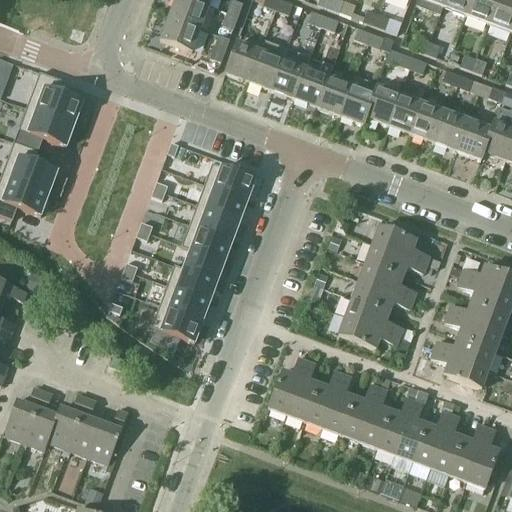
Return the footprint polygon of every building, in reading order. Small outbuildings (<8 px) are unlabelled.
[(200,32),(208,9),(185,0),(175,0),(168,19),(200,32)] [(185,0),(208,9),(211,0),(185,0)] [(270,0),(264,0),(262,7),(261,9),(274,14),(278,3),(270,0)] [(327,12),(331,0),(319,0),(316,8),(327,12)] [(331,0),(327,12),(339,16),(338,16),(351,21),(356,9),(343,4),(331,0)] [(442,10),(445,0),(418,0),(418,1),(442,10)] [(464,19),(471,0),(445,0),(442,10),(464,19)] [(488,27),(497,0),(471,0),(464,19),(488,27)] [(510,36),(511,31),(511,0),(497,0),(488,27),(510,36)] [(227,16),(237,19),(242,6),(232,3),(227,16)] [(278,3),(274,14),(288,19),(292,8),(278,3)] [(373,28),(377,16),(367,12),(362,24),(373,28)] [(319,31),(324,20),(311,15),(307,26),(319,31)] [(232,33),(237,19),(227,16),(221,29),(232,33)] [(377,16),(373,28),(384,33),(397,38),(402,26),(388,21),(377,16)] [(191,54),(200,32),(168,19),(159,42),(191,54)] [(324,20),(319,31),(334,36),(338,25),(324,20)] [(366,48),(370,37),(357,32),(353,43),(366,48)] [(370,37),(366,48),(378,53),(382,42),(370,37)] [(220,66),(229,43),(218,38),(209,61),(220,66)] [(425,57),(429,45),(419,41),(414,53),(425,57)] [(248,85),(271,94),(287,51),(264,43),(260,54),(248,85)] [(429,45),(425,57),(436,61),(440,49),(429,45)] [(248,85),(260,54),(237,46),(225,77),(248,85)] [(311,60),(287,51),(271,94),(293,102),(305,71),(306,72),(311,60)] [(409,73),(413,61),(399,56),(395,67),(409,73)] [(470,74),(475,62),(464,58),(459,70),(470,74)] [(413,61),(409,73),(421,77),(425,66),(413,61)] [(475,62),(470,74),(481,78),(485,66),(475,62)] [(305,71),(293,102),(316,111),(328,80),(329,80),(333,69),(323,65),(318,76),(306,72),(305,71)] [(455,90),(459,79),(445,74),(441,85),(455,90)] [(34,90),(26,111),(74,129),(82,107),(59,98),(63,85),(39,76),(34,90)] [(459,79),(455,90),(467,94),(471,83),(459,79)] [(351,88),(329,80),(328,80),(316,111),(339,119),(351,88)] [(351,88),(339,119),(362,128),(365,121),(364,121),(376,89),(353,81),(351,88)] [(364,121),(365,121),(388,129),(400,98),(376,89),(364,121)] [(500,107),(504,96),(491,91),(487,102),(500,107)] [(511,98),(504,96),(500,107),(511,111),(511,98)] [(411,138),(423,107),(400,98),(388,129),(411,138)] [(434,146),(445,115),(423,107),(411,138),(434,146)] [(19,132),(14,146),(38,155),(42,142),(66,151),(74,129),(26,111),(19,132)] [(457,155),(468,124),(471,118),(462,114),(459,120),(445,115),(434,146),(457,155)] [(468,124),(457,155),(479,163),(481,156),(490,132),(468,124)] [(490,132),(481,156),(504,164),(511,141),(511,131),(493,124),(491,132),(490,132)] [(9,159),(1,180),(48,198),(56,176),(33,167),(38,155),(14,146),(9,159)] [(171,147),(167,158),(174,160),(178,150),(171,147)] [(212,168),(204,189),(247,205),(255,184),(212,168)] [(0,182),(0,219),(12,224),(17,211),(40,220),(48,198),(1,180),(0,182)] [(156,186),(154,193),(164,197),(167,190),(156,186)] [(204,189),(196,209),(239,225),(247,205),(204,189)] [(162,204),(164,197),(154,193),(151,200),(162,204)] [(196,209),(189,229),(232,245),(239,225),(196,209)] [(343,226),(337,224),(334,233),(344,236),(345,232),(343,226)] [(141,227),(139,234),(149,238),(152,230),(141,227)] [(189,229),(181,249),(224,265),(232,245),(189,229)] [(372,249),(426,269),(430,260),(414,254),(417,244),(379,229),(372,249)] [(147,245),(149,238),(139,234),(136,241),(147,245)] [(331,240),(328,250),(335,253),(339,243),(331,240)] [(174,269),(174,270),(217,286),(224,265),(181,249),(181,250),(190,254),(183,272),(174,269)] [(423,277),(426,269),(372,249),(366,266),(403,281),(407,271),(423,277)] [(400,289),(403,281),(366,266),(359,284),(413,305),(417,296),(400,289)] [(126,267),(124,274),(134,278),(137,271),(126,267)] [(460,282),(511,301),(511,279),(484,269),(481,279),(464,273),(460,282)] [(174,270),(166,290),(209,306),(217,286),(174,270)] [(132,285),(134,278),(124,274),(121,281),(132,285)] [(35,293),(41,280),(30,275),(24,289),(35,293)] [(508,320),(511,311),(511,301),(460,282),(457,290),(474,296),(471,306),(508,320)] [(410,314),(413,305),(359,284),(352,302),(389,316),(393,307),(410,314)] [(0,308),(1,309),(6,298),(23,304),(26,295),(0,285),(0,308)] [(166,290),(159,310),(202,326),(209,306),(166,290)] [(345,320),(399,341),(402,332),(386,326),(389,316),(352,302),(345,320)] [(502,338),(508,320),(471,306),(468,314),(451,308),(447,318),(502,338)] [(122,311),(111,307),(109,314),(119,318),(122,311)] [(0,321),(0,312),(1,309),(0,308),(0,332),(11,336),(14,326),(0,321)] [(159,310),(151,331),(158,334),(153,345),(175,353),(180,342),(194,347),(202,326),(159,310)] [(495,356),(502,338),(447,318),(444,326),(461,333),(457,342),(495,356)] [(396,349),(398,343),(399,341),(345,320),(338,340),(375,354),(379,343),(396,349)] [(0,342),(7,345),(11,336),(0,332),(0,342)] [(488,374),(495,356),(457,342),(454,351),(437,344),(433,354),(488,374)] [(481,393),(488,374),(433,354),(430,362),(447,369),(443,379),(481,393)] [(287,419),(307,364),(299,361),(292,378),(282,374),(268,412),(287,419)] [(304,426),(319,387),(310,384),(316,367),(307,364),(287,419),(304,426)] [(323,433),(344,378),(334,374),(328,391),(319,387),(304,426),(323,433)] [(341,439),(355,401),(346,398),(352,381),(344,378),(323,433),(341,439)] [(359,446),(379,391),(370,387),(363,404),(355,401),(341,439),(359,446)] [(38,403),(42,394),(33,391),(29,400),(38,403)] [(376,453),(390,415),(381,411),(388,394),(379,391),(359,446),(376,453)] [(42,394),(38,403),(48,407),(51,398),(42,394)] [(81,410),(84,401),(76,397),(72,406),(81,410)] [(84,401),(81,410),(91,413),(94,404),(84,401)] [(394,459),(414,404),(406,401),(400,418),(390,415),(376,453),(394,459)] [(22,447),(36,411),(15,403),(2,439),(22,447)] [(412,466),(426,428),(417,425),(423,408),(414,404),(394,459),(412,466)] [(43,454),(59,410),(58,409),(55,418),(36,411),(22,447),(43,454)] [(66,453),(79,417),(59,410),(43,454),(43,455),(46,446),(66,453)] [(123,425),(126,417),(117,413),(113,422),(123,425)] [(431,473),(451,419),(442,415),(436,432),(426,428),(412,466),(431,473)] [(86,461),(100,425),(79,417),(66,453),(86,461)] [(448,480),(463,442),(454,439),(460,422),(451,419),(431,473),(448,480)] [(100,425),(86,461),(106,468),(120,433),(100,425)] [(466,486),(487,432),(478,429),(472,445),(463,442),(448,480),(466,486)] [(487,432),(466,486),(485,493),(499,456),(490,453),(497,436),(487,432)] [(399,504),(404,491),(385,484),(381,498),(399,504)] [(404,491),(399,504),(417,511),(422,497),(404,491)] [(98,510),(103,497),(91,492),(86,505),(98,510)]
